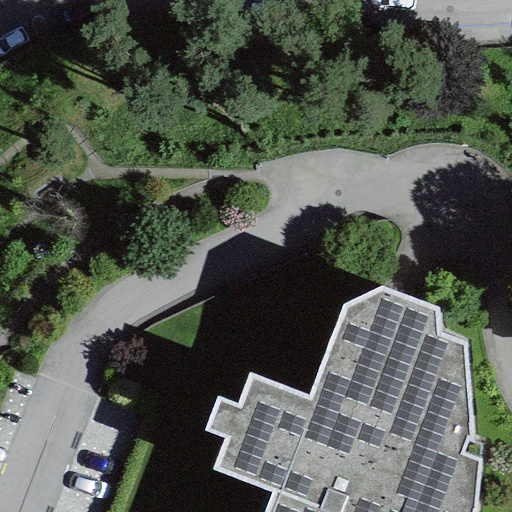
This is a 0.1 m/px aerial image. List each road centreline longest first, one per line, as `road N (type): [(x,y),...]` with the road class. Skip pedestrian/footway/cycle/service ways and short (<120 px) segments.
road 1 (residential): [(511,310),(504,284),(456,233),(397,207),(285,225),(101,328),(49,390),(7,511)]
road 2 (residential): [(511,3),(428,8),(378,0)]
